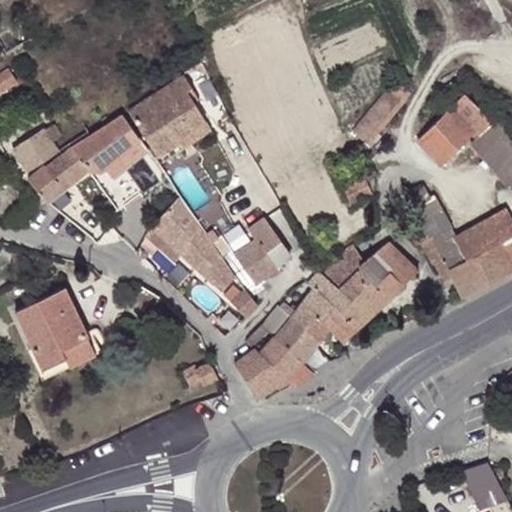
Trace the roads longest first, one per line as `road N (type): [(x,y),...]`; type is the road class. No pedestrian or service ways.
road 1 (unclassified): [(0,232),(110,259),(163,286),(207,328),(250,425)]
road 2 (tertiary): [(224,445),(26,511)]
road 3 (secondary): [(454,334),(333,404),(282,419)]
road 4 (unknown): [(349,479),(421,448),(461,441),(484,443),(511,465)]
road 5 (secondary): [(346,467),(371,412),(454,334)]
